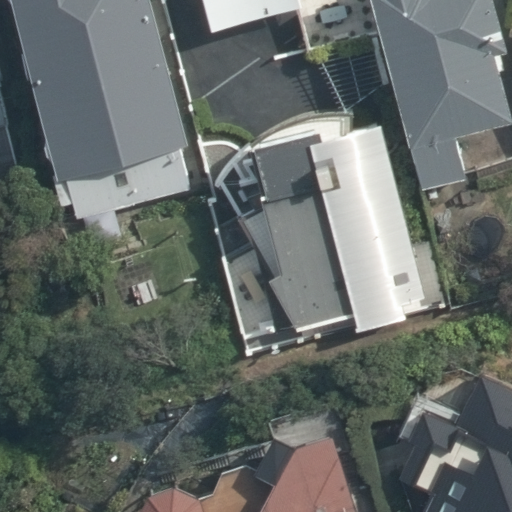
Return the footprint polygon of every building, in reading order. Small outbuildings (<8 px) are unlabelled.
[(194,137),(157,0),(26,0),(85,218),(194,189),(181,141),(194,137)] [(364,0),(198,0),(204,26),(289,8),(300,61),(320,57),(330,103),(384,91),(364,0)] [(511,0),(384,0),(420,192),(482,181),(471,118),(511,110),(511,61),(505,24),(511,22),(511,0)] [(0,135),(12,133),(0,70),(0,135)] [(444,302),(391,113),(260,147),(292,264),(270,270),(287,329),(361,308),(365,324),(444,302)] [(462,419),(427,404),(398,474),(434,488),(424,511),(511,511),(511,372),(486,362),(462,419)] [(222,487),(144,508),(145,511),(384,511),(363,424),(215,460),(222,487)]
